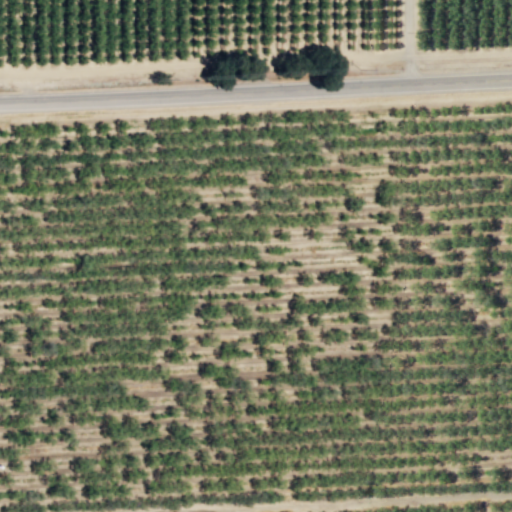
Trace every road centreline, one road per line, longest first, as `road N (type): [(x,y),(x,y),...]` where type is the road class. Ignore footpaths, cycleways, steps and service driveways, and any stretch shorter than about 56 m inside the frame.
road 1 (tertiary): [(511,78),(0,101)]
road 2 (track): [(0,72),(410,54)]
road 3 (track): [(511,492),(200,511)]
